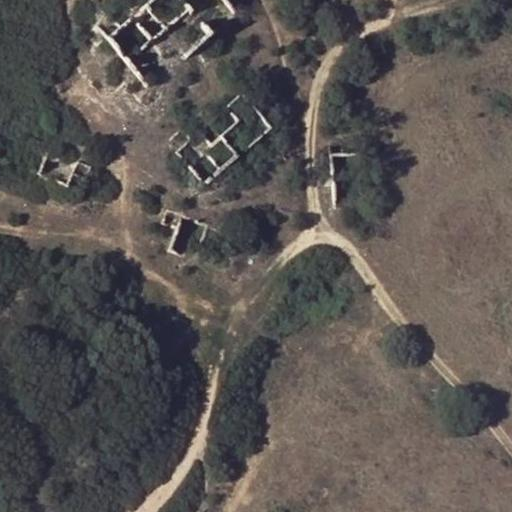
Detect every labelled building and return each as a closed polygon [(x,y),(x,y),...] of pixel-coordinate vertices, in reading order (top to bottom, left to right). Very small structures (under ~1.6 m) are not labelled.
[(135,0),(131,0),(96,31),(152,85),(244,14),(230,0),(162,0),(147,13),(135,0)] [(189,127),(172,141),(215,182),(282,128),(253,91),(201,140),(189,127)] [(331,140),(336,202),(381,198),(377,135),(331,140)] [(48,152),(41,175),(76,186),(83,162),(48,152)] [(212,226),(171,211),(158,243),(199,257),(212,226)]
